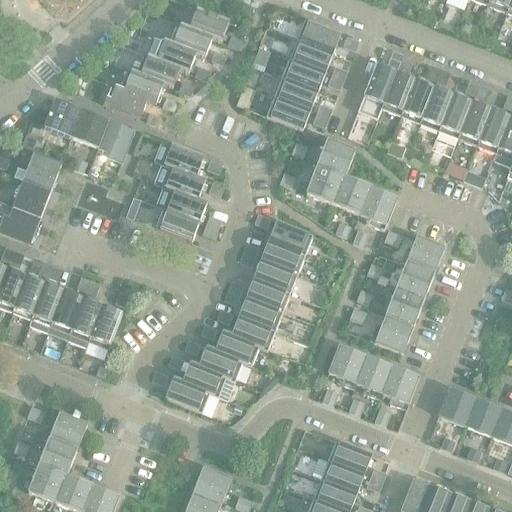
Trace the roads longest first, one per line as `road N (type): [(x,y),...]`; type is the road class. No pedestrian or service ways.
road 1 (residential): [(410,454),(485,250),(471,221),(403,194)]
road 2 (residential): [(122,406),(231,447),(280,407),(410,454)]
road 3 (residential): [(318,0),(511,76)]
road 4 (residential): [(210,295),(239,212),(239,153),(192,135)]
road 5 (residential): [(210,295),(66,237)]
road 6 (residential): [(9,99),(122,0)]
road 7 (residential): [(122,406),(137,367),(210,295)]
road 8 (residential): [(0,358),(122,406)]
